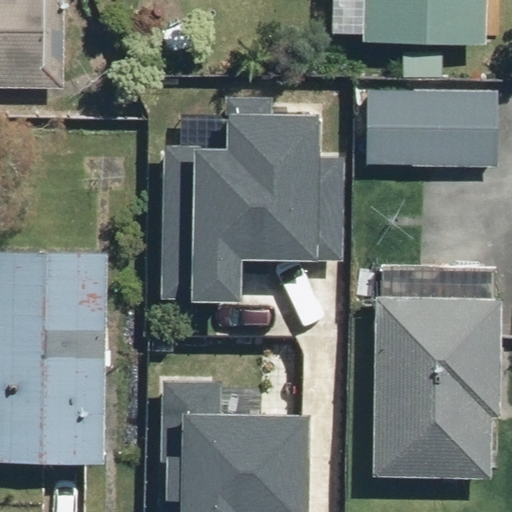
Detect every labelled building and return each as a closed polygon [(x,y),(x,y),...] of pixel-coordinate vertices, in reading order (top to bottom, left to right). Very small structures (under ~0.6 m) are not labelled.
[(60,0),(0,0),(0,90),(59,91),(60,0)] [(481,0),(357,0),(356,44),(479,48),(481,0)] [(494,93),(402,88),(397,169),(435,171),(433,192),(488,196),(494,93)] [(159,103),(157,147),(204,149),(207,106),(159,103)] [(0,465),(95,467),(98,256),(0,254),(0,465)] [(495,301),(368,301),(364,481),(485,483),(485,420),(494,420),(495,301)] [(293,511),(298,308),(158,306),(156,410),(146,409),(144,511),(293,511)]
